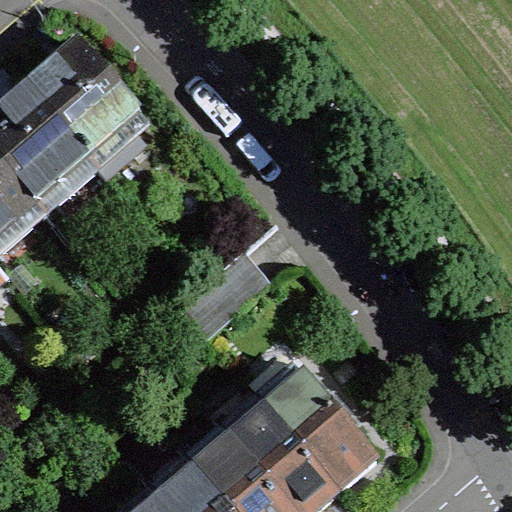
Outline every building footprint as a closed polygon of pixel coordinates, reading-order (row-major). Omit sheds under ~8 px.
[(27,91),(87,161),(106,182),(145,148),(126,127),(138,117),(78,47),(40,79),(27,91)] [(0,113),(0,165),(35,206),(87,161),(27,91),(0,113)] [(0,236),(36,206),(35,206),(0,165),(0,236)] [(206,342),(270,287),(243,254),(179,310),(206,342)] [(339,495),(376,463),(352,436),(356,432),(336,408),(331,412),(323,402),(294,369),(257,400),(267,412),(339,495)] [(319,511),(339,495),(267,412),(231,442),(291,511),(319,511)] [(195,473),(228,511),(291,511),(231,442),(195,473)] [(228,511),(195,473),(160,504),(166,511),(228,511)]
